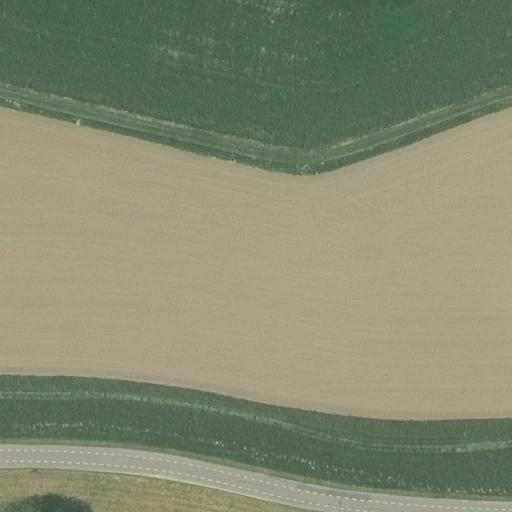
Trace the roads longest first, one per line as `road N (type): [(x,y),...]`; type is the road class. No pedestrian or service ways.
road 1 (track): [(511,96),(303,165),(0,94)]
road 2 (tertiary): [(0,461),(90,460),(358,511)]
